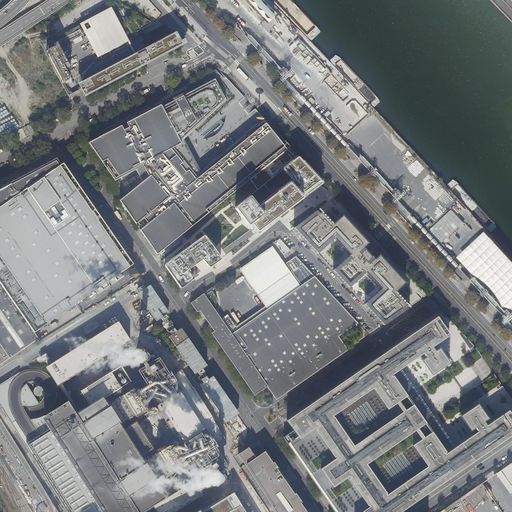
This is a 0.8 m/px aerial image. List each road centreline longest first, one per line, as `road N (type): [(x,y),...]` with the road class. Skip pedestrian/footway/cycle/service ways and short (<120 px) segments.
road 1 (primary): [(223,41),(511,351)]
road 2 (secondary): [(66,125),(223,41)]
road 3 (residential): [(386,344),(266,429)]
road 4 (residential): [(258,417),(378,334)]
road 5 (unknown): [(0,237),(22,274),(37,276),(87,245),(95,233),(90,222)]
road 6 (residential): [(378,334),(280,230)]
road 7 (unclassified): [(258,417),(180,304)]
road 8 (residential): [(378,334),(427,300),(436,310),(386,344)]
road 9 (unclassified): [(180,304),(107,197)]
road 10 (residential): [(180,304),(280,230)]
